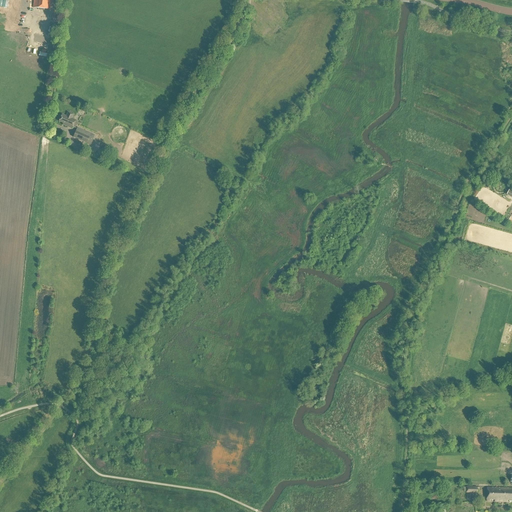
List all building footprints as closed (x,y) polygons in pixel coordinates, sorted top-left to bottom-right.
[(33,0),(33,8),(48,10),(49,0),(33,0)] [(63,126),(71,129),(75,121),(71,119),(73,115),(67,113),(66,117),(61,115),(58,122),(64,124),(63,126)] [(86,143),(91,145),(95,135),(77,128),(73,138),(86,143)] [(80,150),(82,145),(69,139),(66,144),(80,150)] [(490,181),(486,188),(489,190),(494,183),(490,181)] [(495,502),(505,502),(505,499),(506,499),(506,488),(487,488),(487,502),(491,502),(491,500),(495,500),(495,502)]
